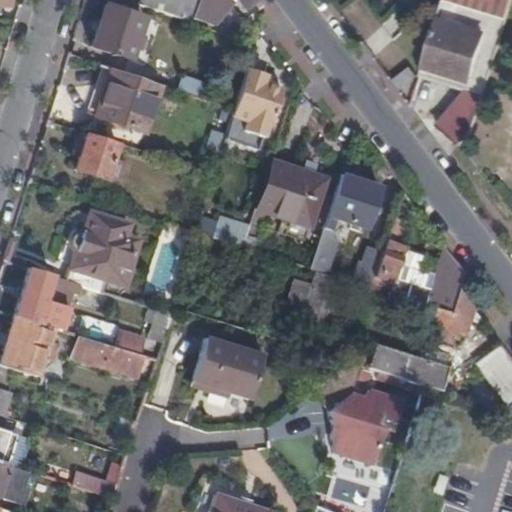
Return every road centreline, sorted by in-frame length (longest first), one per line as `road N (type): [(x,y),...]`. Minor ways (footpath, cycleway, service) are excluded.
road 1 (tertiary): [(511,289),(294,0)]
road 2 (residential): [(251,438),(140,440),(119,511)]
road 3 (residential): [(0,167),(53,0)]
